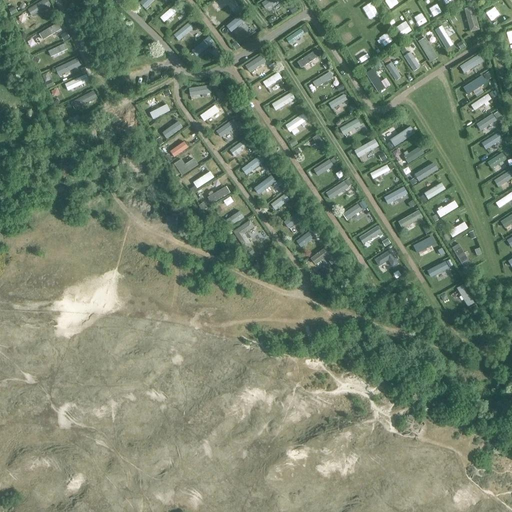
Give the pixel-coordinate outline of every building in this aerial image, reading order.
[(480,30),(473,7),(464,9),(471,33),(480,30)] [(434,29),(448,50),(453,47),(449,41),(452,39),(449,33),(446,35),(442,30),(446,28),(443,23),(434,29)] [(300,30),(287,40),(290,45),(304,36),(300,30)] [(418,42),(431,62),(438,58),(425,38),(418,42)] [(318,49),(297,63),(301,69),(322,55),(318,49)] [(403,55),(412,68),(417,65),(408,51),(403,55)] [(249,72),(266,61),(263,55),(246,66),(249,72)] [(480,63),(476,57),(458,68),(462,73),(480,63)] [(386,66),(396,80),(401,77),(391,63),(386,66)] [(367,74),(377,89),(383,85),(373,70),(367,74)] [(316,88),(334,78),(330,72),(313,83),(316,88)] [(282,78),(278,73),(263,82),(267,88),(282,78)] [(486,82),(483,76),(467,86),(471,92),(486,82)] [(276,111),(295,100),(291,93),(272,104),(276,111)] [(475,111),(491,99),(488,94),(471,106),(475,111)] [(331,110),(346,101),(343,95),(328,105),(331,110)] [(200,116),(204,122),(219,112),(215,106),(200,116)] [(303,114),(286,126),(290,133),(302,125),(303,127),(307,125),(305,122),(308,121),(303,114)] [(493,121),(490,116),(477,125),(480,130),(493,121)] [(344,136),(361,126),(357,119),(340,129),(344,136)] [(235,127),(231,122),(213,134),(217,140),(223,136),(225,139),(229,136),(227,133),(235,127)] [(395,147),(412,135),(408,129),(391,141),(395,147)] [(327,149),(318,135),(313,138),(322,152),(327,149)] [(499,140),(496,135),(482,145),(485,149),(499,140)] [(358,158),(379,146),(375,140),(354,151),(358,158)] [(234,156),(246,148),(242,143),(231,151),(234,156)] [(407,164),(423,154),(419,149),(404,158),(407,164)] [(506,158),(502,153),(486,164),(490,169),(506,158)] [(245,176),(259,165),(256,160),(242,171),(245,176)] [(316,177),(333,166),(330,161),(313,172),(316,177)] [(418,182),(438,170),(434,164),(414,175),(418,182)] [(390,171),(387,165),(370,174),(373,180),(384,174),(385,176),(387,175),(386,173),(390,171)] [(511,170),(489,185),(493,191),(511,179),(511,170)] [(260,194),(277,181),(273,176),(256,189),(260,194)] [(333,197),(349,188),(345,183),(330,192),(333,197)] [(428,200),(446,190),(442,183),(424,194),(428,200)] [(407,195),(403,189),(384,199),(387,206),(407,195)] [(275,211),(289,200),(285,194),(271,205),(275,211)] [(441,218),(458,207),(454,202),(438,212),(441,218)] [(346,221),(363,209),(359,204),(343,215),(346,221)] [(423,218),(419,211),(398,222),(402,229),(423,218)] [(222,216),(230,227),(244,217),(241,212),(232,218),(227,212),(222,216)] [(288,228),(301,218),(298,213),(284,223),(288,228)] [(511,223),(511,215),(501,223),(504,229),(511,223)] [(245,249),(252,244),(245,234),(255,227),(251,220),(233,232),(245,249)] [(453,238),(468,229),(465,223),(449,232),(453,238)] [(302,246),(319,233),(315,228),(298,241),(302,246)] [(362,245),(379,234),(375,228),(358,239),(362,245)] [(433,244),(430,238),(414,246),(417,252),(433,244)] [(332,265),(338,260),(328,246),(311,259),(316,266),(326,257),(332,265)] [(465,265),(481,255),(478,249),(462,259),(465,265)] [(390,250),(375,260),(379,267),(388,261),(393,268),(399,264),(390,250)] [(448,268),(445,263),(430,270),(433,276),(448,268)] [(465,291),(463,286),(449,294),(452,299),(465,291)]
